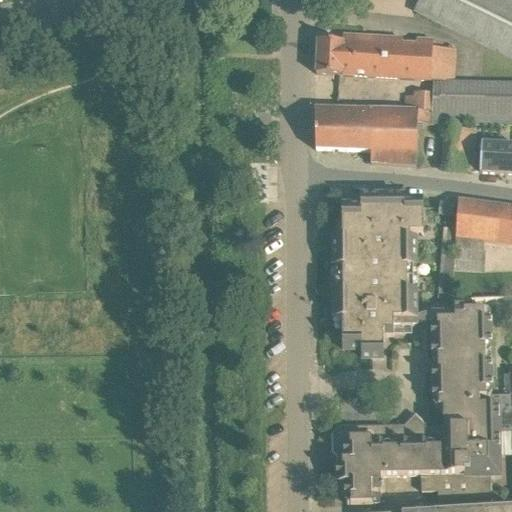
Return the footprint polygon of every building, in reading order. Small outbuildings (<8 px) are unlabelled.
[(511,0),(420,0),(414,13),(432,21),(511,61),(511,0)] [(254,32),(254,25),(254,23),(242,23),(242,32),(254,32)] [(316,76),(430,82),(433,50),(433,42),(417,41),(417,45),(403,44),(403,41),(343,37),(343,44),(318,43),(316,76)] [(511,84),(455,83),(457,51),(433,50),(430,82),(433,82),(433,95),(431,125),(441,125),(461,126),(511,126),(511,84)] [(431,125),(433,95),(414,94),(414,99),(405,99),(405,111),(315,109),(315,152),(371,154),(371,166),(416,169),(419,124),(431,125)] [(461,130),(461,126),(441,125),(440,138),(444,138),(441,169),(474,174),(476,131),(461,130)] [(511,146),(482,145),(480,175),(511,176),(511,146)] [(423,204),(405,204),(405,201),(361,201),(361,210),(342,210),(342,239),(336,240),(337,321),(342,321),(343,351),(384,351),(384,338),(394,338),(394,335),(412,335),(412,328),(414,328),(413,235),(423,235),(423,204)] [(511,209),(458,202),(454,273),(484,276),(486,243),(511,246),(511,209)] [(453,217),(454,207),(440,205),(439,216),(453,217)] [(511,434),(510,397),(490,397),(489,310),(455,311),(455,321),(434,322),(436,409),(443,409),(443,429),(425,430),(425,426),(415,418),(405,427),(340,428),(332,436),(332,455),(339,462),(340,485),(347,485),(348,507),(372,506),(381,506),(381,479),(421,478),(421,494),(438,494),(438,503),(424,503),(423,511),(473,511),(493,511),(491,481),(502,481),(501,434),(511,434)] [(511,511),(511,374),(508,375),(510,397),(511,434),(511,454),(511,509),(493,511),(473,511),(511,511)]
